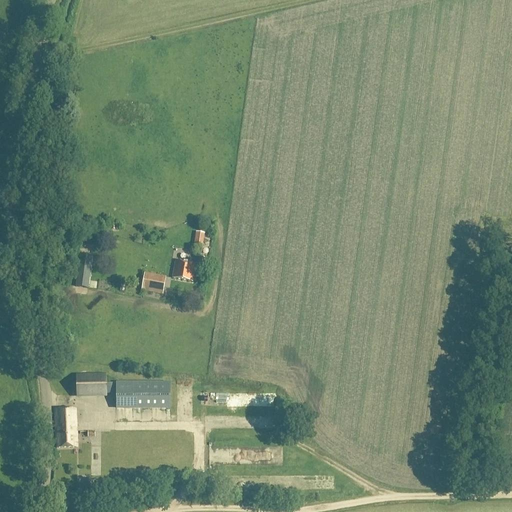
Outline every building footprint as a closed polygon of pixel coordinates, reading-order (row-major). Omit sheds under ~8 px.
[(198,233),(196,245),(202,246),(205,234),(198,233)] [(88,289),(92,257),(80,255),(76,287),(88,289)] [(196,264),(176,261),(173,278),(193,282),(196,264)] [(165,277),(145,273),(142,291),(162,295),(165,277)] [(82,384),(106,384),(106,375),(77,375),(77,393),(82,393),(82,384)] [(170,408),(170,384),(134,384),(134,409),(170,408)] [(77,448),(75,409),(55,410),(56,449),(77,448)] [(140,437),(140,429),(112,430),(113,454),(110,454),(111,464),(113,464),(113,455),(120,455),(121,463),(130,462),(130,460),(148,459),(147,436),(140,437)]
